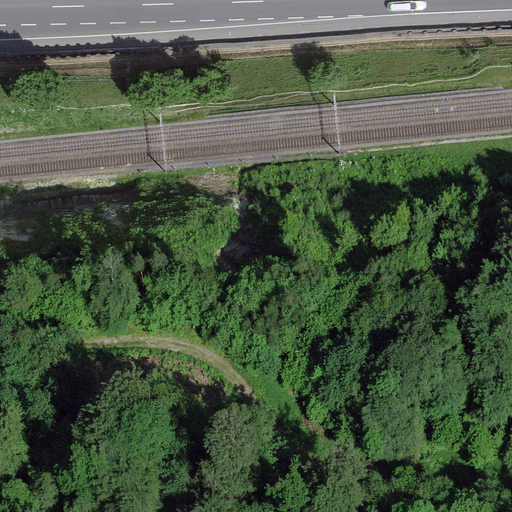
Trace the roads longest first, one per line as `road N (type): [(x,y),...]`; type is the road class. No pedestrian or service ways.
road 1 (track): [(511,498),(389,493),(311,460),(267,420),(239,373),(178,335),(49,339),(0,327)]
road 2 (motorway): [(0,7),(291,0)]
